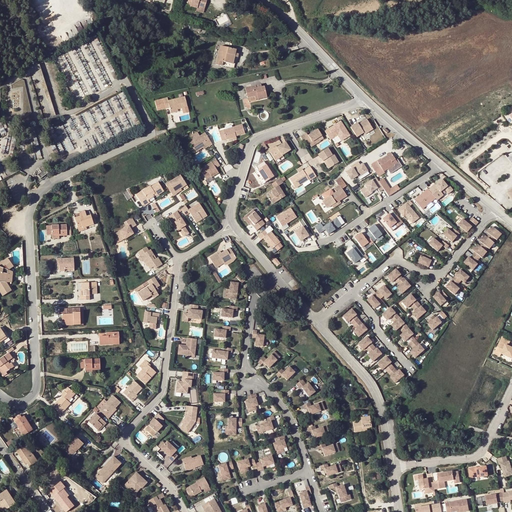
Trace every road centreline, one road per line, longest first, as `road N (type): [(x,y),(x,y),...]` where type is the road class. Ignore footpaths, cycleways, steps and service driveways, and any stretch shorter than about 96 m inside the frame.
road 1 (residential): [(153,132),(68,172),(35,198),(28,226),(38,388),(18,402),(0,394)]
road 2 (residential): [(184,511),(124,441),(160,394),(178,261)]
road 3 (residential): [(230,211),(254,141),(364,99)]
road 4 (residential): [(351,293),(391,262),(434,274),(443,269),(494,210)]
road 5 (tertiary): [(364,99),(494,210)]
road 6 (residential): [(395,469),(379,401),(317,322)]
road 7 (residential): [(511,389),(478,458),(395,469)]
road 8 (tertiary): [(261,0),(364,99)]
